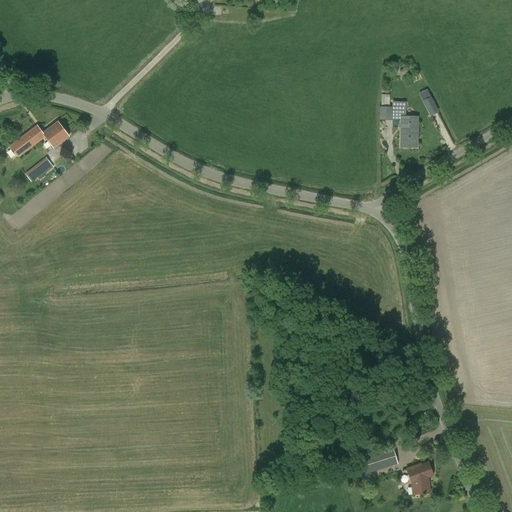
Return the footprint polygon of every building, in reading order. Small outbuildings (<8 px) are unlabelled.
[(427,88),(418,93),(430,115),(438,111),(427,88)] [(417,117),(406,116),(406,107),(406,102),(393,102),(392,107),(379,106),(379,119),(392,120),(392,119),(401,119),(401,143),(417,143),(417,117)] [(57,122),(43,132),(37,125),(9,146),(18,158),(45,137),(54,148),(69,137),(57,122)] [(38,177),(52,166),(46,157),(32,169),(38,177)] [(356,459),(361,475),(397,464),(392,447),(356,459)] [(421,464),(407,469),(411,481),(413,495),(429,493),(427,476),(432,474),(428,463),(421,465),(421,464)]
